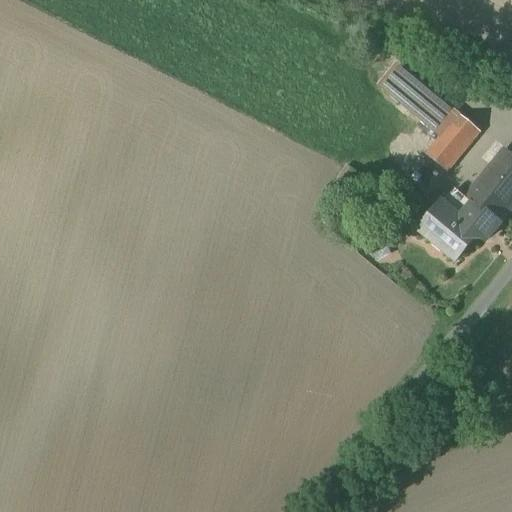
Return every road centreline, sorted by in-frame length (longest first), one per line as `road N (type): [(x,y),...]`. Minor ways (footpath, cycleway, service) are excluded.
road 1 (unclassified): [(317,511),(511,276)]
road 2 (unknown): [(511,203),(372,147)]
